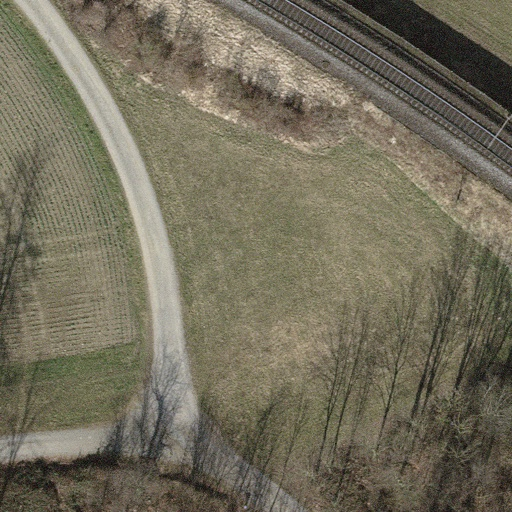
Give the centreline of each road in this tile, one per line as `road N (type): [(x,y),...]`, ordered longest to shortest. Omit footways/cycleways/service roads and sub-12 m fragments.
road 1 (track): [(167,439),(173,356),(153,225),(100,102),(34,0)]
road 2 (track): [(0,445),(86,435),(167,439),(227,463),(285,511)]
